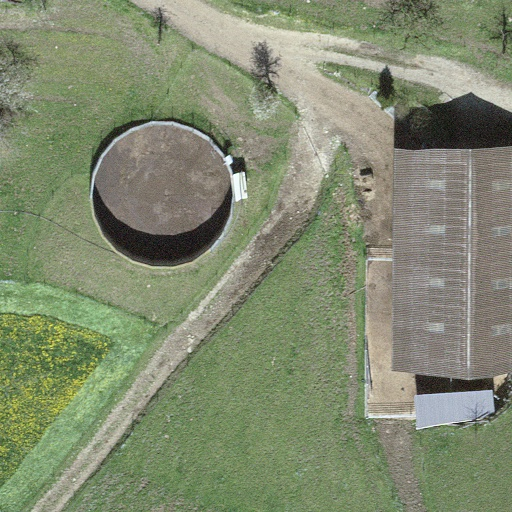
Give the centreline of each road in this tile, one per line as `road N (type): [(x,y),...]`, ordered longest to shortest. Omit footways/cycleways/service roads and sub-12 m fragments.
road 1 (track): [(409,511),(375,384),(370,139),(341,120),(242,276),(37,511)]
road 2 (track): [(266,62),(345,49),(446,73),(478,104),(473,123)]
road 3 (track): [(167,0),(323,97),(341,120)]
